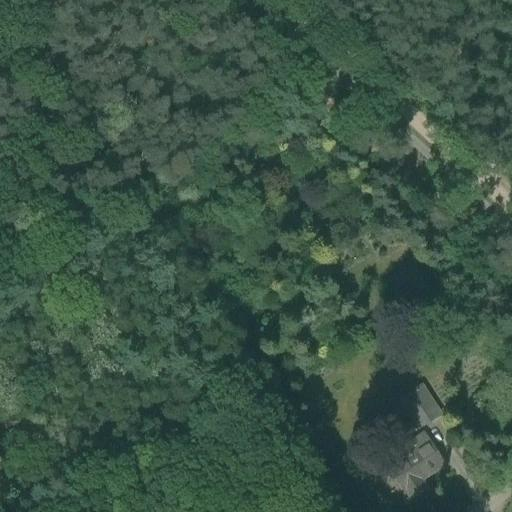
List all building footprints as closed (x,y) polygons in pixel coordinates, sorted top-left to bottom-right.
[(354,260),(367,253),(359,238),(346,245),(354,260)] [(412,314),(434,300),(411,263),(381,282),(391,298),(400,293),(412,314)] [(439,414),(421,386),(398,400),(416,429),(439,414)] [(476,411),(485,428),(504,418),(495,402),(489,405),(488,404),(476,411)] [(382,459),(387,468),(398,485),(399,484),(410,501),(426,491),(419,481),(442,465),(421,433),(382,459)]
